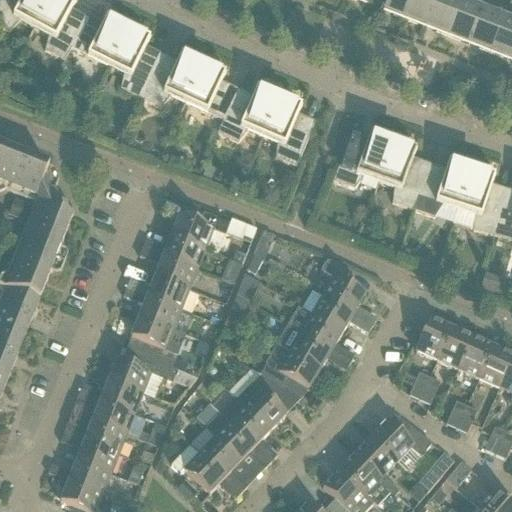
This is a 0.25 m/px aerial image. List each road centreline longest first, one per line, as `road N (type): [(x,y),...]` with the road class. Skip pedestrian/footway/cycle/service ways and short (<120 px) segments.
road 1 (residential): [(153,0),(163,12),(511,151)]
road 2 (residential): [(30,475),(144,178)]
road 3 (residential): [(511,495),(362,381)]
road 4 (residential): [(245,511),(362,381)]
